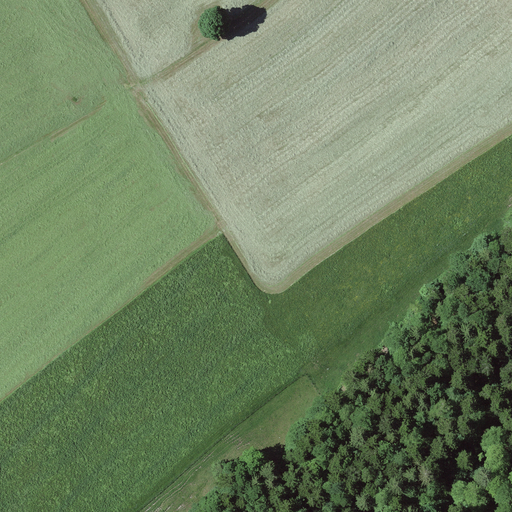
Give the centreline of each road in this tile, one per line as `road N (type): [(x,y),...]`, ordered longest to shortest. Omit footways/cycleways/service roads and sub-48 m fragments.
road 1 (track): [(0,162),(216,44),(269,0)]
road 2 (track): [(339,511),(511,364)]
